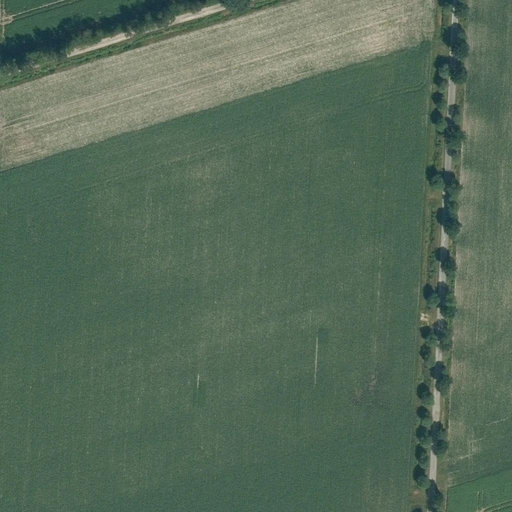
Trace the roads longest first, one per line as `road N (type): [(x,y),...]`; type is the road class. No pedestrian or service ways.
road 1 (unclassified): [(455,0),(431,511)]
road 2 (unclassified): [(0,75),(248,0)]
